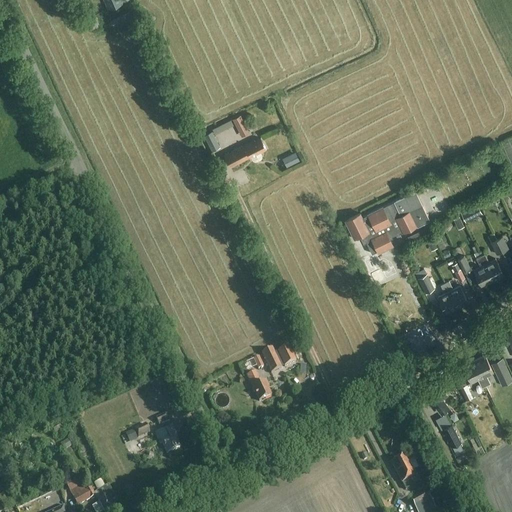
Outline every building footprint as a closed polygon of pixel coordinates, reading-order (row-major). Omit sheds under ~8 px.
[(103,0),(108,9),(128,0),(103,0)] [(86,21),(89,28),(97,24),(94,18),(86,21)] [(249,133),(240,115),(232,119),(241,137),(249,133)] [(212,131),(205,134),(212,150),(219,147),(212,131)] [(260,154),(260,152),(266,149),(260,138),(254,141),(253,140),(244,145),(244,146),(242,147),(242,146),(224,155),(230,167),(249,157),(250,159),(252,161),(255,161),(259,160),(260,158),(260,154)] [(295,152),(282,158),(286,166),(299,160),(295,152)] [(423,192),(427,200),(441,194),(438,186),(423,192)] [(429,221),(414,191),(361,216),(360,213),(345,220),(354,238),(362,234),(368,246),(374,243),(378,252),(393,245),(389,238),(402,232),(403,234),(429,221)] [(480,203),(482,208),(499,200),(496,195),(480,203)] [(459,213),(464,222),(481,213),(476,204),(459,213)] [(432,224),(404,238),(406,243),(435,229),(432,224)] [(501,251),(492,233),(487,236),(495,254),(501,251)] [(492,233),(501,251),(507,248),(502,236),(495,239),(492,233)] [(484,254),(480,256),(492,281),(504,276),(495,258),(488,262),(484,254)] [(480,266),(473,269),(471,265),(468,266),(463,255),(456,259),(468,281),(476,276),(482,287),(492,281),(480,256),(476,258),(480,266)] [(452,271),(457,282),(464,279),(455,259),(446,264),(450,272),(452,271)] [(433,288),(426,273),(416,278),(423,293),(433,288)] [(444,283),(456,308),(468,302),(459,285),(453,289),(449,281),(444,283)] [(456,308),(444,283),(440,285),(444,293),(437,296),(446,313),(456,308)] [(380,301),(387,297),(382,287),(375,291),(380,301)] [(399,312),(402,301),(388,298),(385,309),(399,312)] [(284,367),(295,362),(288,348),(277,353),(284,367)] [(271,374),(282,369),(272,349),(261,354),(271,374)] [(473,360),(486,385),(490,383),(486,375),(493,372),(484,355),(473,360)] [(264,367),(259,357),(254,360),(258,369),(264,367)] [(511,380),(501,358),(490,363),(501,385),(511,380)] [(486,385),(473,360),(462,365),(471,382),(477,379),(481,387),(486,385)] [(259,402),(271,396),(267,388),(268,387),(266,383),(265,384),(264,382),(260,383),(255,372),(246,376),(252,388),(251,388),(254,395),(255,394),(259,402)] [(454,379),(465,400),(472,397),(461,375),(454,379)] [(449,408),(441,398),(447,394),(439,383),(425,393),(433,404),(432,405),(440,414),(449,408)] [(453,411),(447,415),(450,421),(457,416),(453,411)] [(159,426),(169,421),(165,413),(155,418),(159,426)] [(453,421),(459,438),(467,435),(461,418),(453,421)] [(460,442),(451,423),(442,428),(455,455),(462,451),(458,443),(460,442)] [(132,430),(137,439),(149,434),(145,424),(132,430)] [(177,437),(172,426),(155,433),(160,444),(163,443),(167,453),(180,448),(175,438),(177,437)] [(136,439),(133,431),(125,434),(129,443),(136,439)] [(474,442),(472,444),(478,456),(484,452),(481,444),(477,446),(474,442)] [(402,484),(415,476),(404,456),(391,463),(402,484)] [(82,484),(79,486),(75,479),(66,484),(78,506),(95,496),(91,488),(86,491),(82,484)] [(93,485),(97,492),(104,488),(100,481),(93,485)] [(94,493),(99,502),(99,503),(92,507),(95,511),(103,511),(104,511),(114,511),(116,511),(111,502),(116,499),(108,486),(104,488),(97,492),(94,493)] [(409,500),(415,511),(426,511),(434,508),(425,492),(409,500)]
